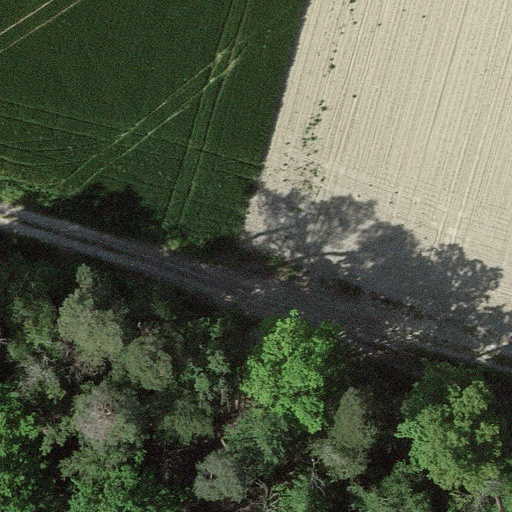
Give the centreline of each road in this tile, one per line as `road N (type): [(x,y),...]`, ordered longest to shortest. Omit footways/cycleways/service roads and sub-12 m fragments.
road 1 (track): [(511,383),(0,209)]
road 2 (track): [(232,287),(181,451)]
road 3 (track): [(392,340),(444,338),(511,354)]
